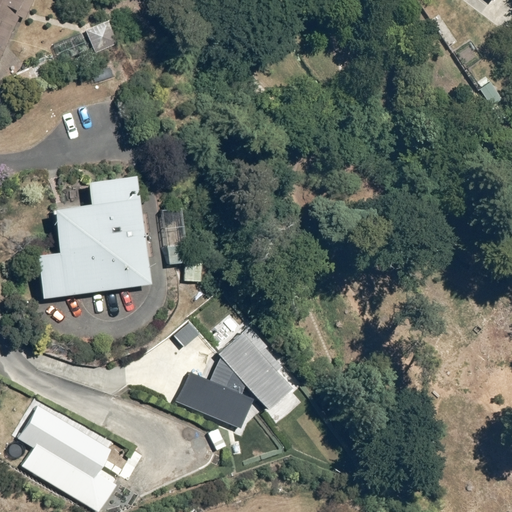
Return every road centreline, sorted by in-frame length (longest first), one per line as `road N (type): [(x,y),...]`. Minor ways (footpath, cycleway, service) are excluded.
road 1 (track): [(374,462),(283,291),(278,158),(205,0)]
road 2 (track): [(329,0),(386,109),(482,217),(511,366)]
road 3 (track): [(511,373),(505,388),(438,366),(350,281),(310,189),(278,158)]
